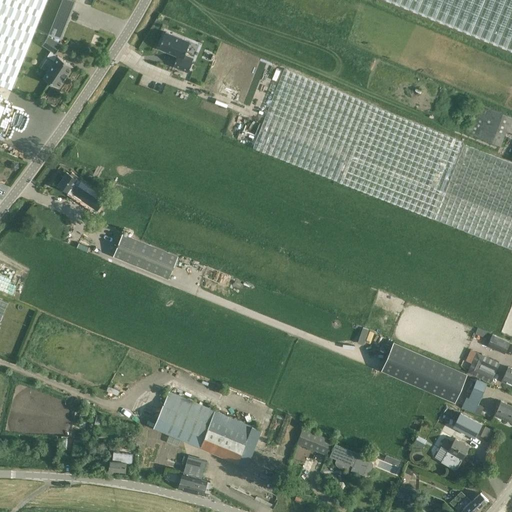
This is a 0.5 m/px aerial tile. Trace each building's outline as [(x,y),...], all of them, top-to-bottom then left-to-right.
[(0,0),(0,84),(12,89),(36,29),(60,39),(76,1),(73,0),(0,0)] [(511,0),(387,0),(511,50),(511,0)] [(188,72),(194,58),(185,54),(190,42),(165,32),(159,48),(177,56),(173,66),(188,72)] [(43,78),(59,88),(73,66),(57,56),(54,54),(55,53),(61,45),(48,36),(42,45),(43,45),(51,50),(47,56),(54,61),(44,77),(43,78)] [(336,181),(511,249),(511,163),(461,144),(461,141),(284,69),(253,148),(336,181)] [(467,133),(501,145),(506,129),(511,131),(511,115),(477,104),(467,133)] [(93,200),(97,203),(102,196),(76,179),(78,177),(71,172),(70,174),(67,173),(58,185),(73,195),(75,191),(91,201),(93,200)] [(169,278),(178,256),(123,233),(113,255),(169,278)] [(205,277),(218,280),(220,270),(207,267),(205,277)] [(486,345),(505,353),(510,342),(492,334),(486,345)] [(393,342),(381,369),(455,401),(467,374),(393,342)] [(487,381),(490,383),(494,374),(480,367),(481,365),(496,372),(500,363),(476,352),(467,372),(476,376),(487,381)] [(502,381),(511,384),(511,369),(509,367),(502,381)] [(471,390),(481,395),(484,388),(487,381),(476,376),(473,383),(471,390)] [(215,410),(169,391),(153,427),(199,447),(215,410)] [(484,405),(466,398),(462,407),(480,415),(484,405)] [(495,414),(511,422),(511,406),(501,401),(495,414)] [(262,430),(215,410),(199,447),(246,469),(262,430)] [(453,426),(475,437),(482,423),(460,412),(453,426)] [(485,426),(480,436),(488,439),(492,430),(485,426)] [(299,446),(326,455),(331,439),(305,430),(299,446)] [(61,436),(61,462),(72,462),(72,451),(67,451),(67,436),(61,436)] [(452,468),(453,468),(454,468),(455,468),(456,468),(458,467),(461,460),(460,459),(461,458),(462,459),(469,447),(454,438),(452,443),(444,439),(440,445),(448,449),(441,462),(452,468)] [(73,459),(85,459),(86,439),(73,439),(73,459)] [(370,459),(335,444),(330,456),(336,459),(335,462),(336,465),(339,468),(342,469),(345,468),(363,476),(367,475),(369,474),(372,472),(373,467),(373,464),(373,462),(370,459)] [(107,474),(112,474),(113,471),(125,473),(126,463),(121,462),(121,456),(112,456),(112,461),(110,461),(109,471),(107,471),(107,474)] [(206,462),(188,457),(179,489),(203,495),(205,488),(207,488),(209,481),(202,479),(206,462)] [(381,457),(377,466),(397,475),(401,467),(381,457)] [(397,496),(414,503),(418,492),(401,485),(397,496)] [(457,511),(475,511),(488,500),(481,493),(472,502),(466,497),(454,509),(457,511)]
